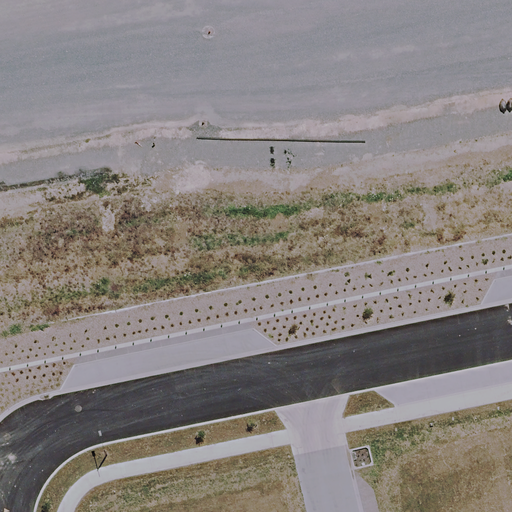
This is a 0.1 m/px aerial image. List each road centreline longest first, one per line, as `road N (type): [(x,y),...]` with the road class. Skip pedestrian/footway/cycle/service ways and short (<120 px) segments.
road 1 (residential): [(38,511),(71,419),(511,326)]
road 2 (primary): [(511,13),(0,88)]
